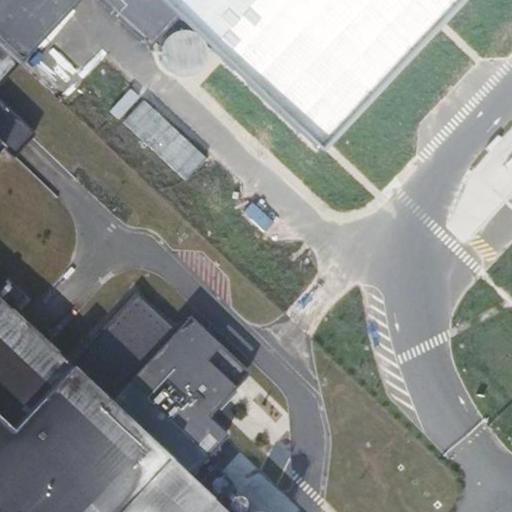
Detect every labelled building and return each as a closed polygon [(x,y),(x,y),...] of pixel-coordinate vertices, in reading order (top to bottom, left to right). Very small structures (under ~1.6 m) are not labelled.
[(0,0),(0,511),(227,511),(188,474),(223,437),(198,414),(243,366),(185,312),(173,325),(133,288),(66,360),(0,298),(0,140),(10,150),(31,129),(0,99),(0,70),(16,54),(67,0),(96,0),(138,39),(170,7),(163,0),(0,0)] [(155,60),(158,64),(162,66),(166,68),(170,70),(175,70),(179,69),(184,68),(188,66),(191,63),(194,59),(196,55),(197,51),(197,46),(197,41),(195,37),(193,33),(190,30),(186,27),(182,25),(178,24),(173,24),(169,24),(164,26),(161,28),(157,31),(154,34),(152,39),(151,43),(151,47),(151,52),(153,56),(155,60)] [(211,484),(212,483),(213,483),(214,482),(215,482),(216,481),(216,480),(217,479),(217,478),(217,476),(217,475),(217,474),(217,473),(216,472),(215,471),(214,470),(213,469),(212,469),(211,468),(210,468),(209,468),(208,469),(206,469),(205,470),(204,470),(204,471),(203,472),(202,473),(202,475),(202,476),(202,477),(202,478),(203,479),(203,480),(204,481),(205,482),(206,483),(207,483),(208,484),(209,484),(211,484)] [(230,500),(231,500),(232,499),(233,499),(234,498),(234,497),(235,496),(235,495),(236,494),(236,493),(236,492),(236,491),(235,490),(235,489),(234,488),(233,488),(232,487),(231,487),(230,486),(229,486),(228,486),(227,486),(226,487),(225,487),(224,488),(223,489),(223,490),(222,491),(222,492),(222,493),(222,494),(222,495),(223,496),(223,497),(224,498),(225,498),(226,499),(227,500),(228,500),(229,500),(230,500)] [(250,511),(251,511),(252,510),(252,509),(253,508),(253,507),(253,506),(252,505),(252,504),(251,503),(251,502),(250,501),(249,501),(248,500),(247,500),(246,500),(245,500),(244,500),(243,501),(242,501),(241,502),(240,503),(239,504),(239,505),(239,506),(239,507),(239,508),(239,509),(239,510),(240,511),(250,511)]
